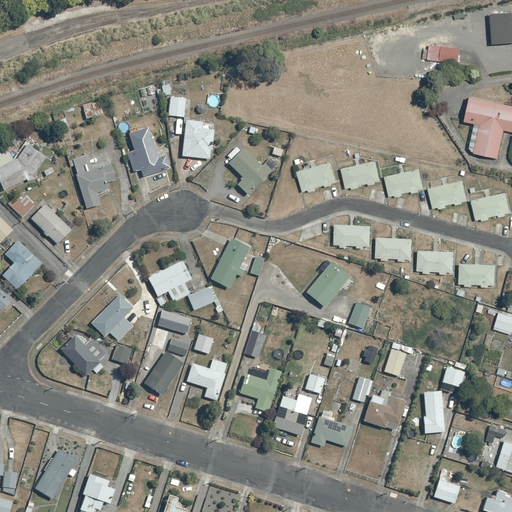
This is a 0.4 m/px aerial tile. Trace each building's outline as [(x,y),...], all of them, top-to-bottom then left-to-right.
[(440,62),(457,63),(459,43),(442,42),(441,47),(428,46),(427,60),(440,61),(440,62)] [(170,95),(171,85),(162,84),(161,89),(157,89),(157,95),(170,95)] [(511,131),(511,103),(469,95),(464,122),(475,124),(470,152),(498,157),(503,129),(511,131)] [(171,96),(169,115),(185,117),(187,97),(171,96)] [(83,105),(87,119),(106,114),(102,100),(83,105)] [(65,117),(54,122),(59,134),(70,129),(65,117)] [(186,119),(182,156),(211,159),(214,129),(202,128),(203,120),(186,119)] [(157,159),(148,128),(129,134),(134,150),(128,152),(134,171),(141,169),(143,175),(170,167),(166,156),(157,159)] [(15,160),(0,165),(0,181),(4,190),(27,179),(28,181),(46,158),(27,143),(15,160)] [(285,151),(274,146),(270,155),(281,159),(285,151)] [(237,184),(247,194),(277,164),(271,158),(263,166),(244,147),(240,150),(237,147),(228,156),(232,160),(228,163),(243,178),(237,184)] [(115,177),(107,158),(105,159),(103,153),(87,159),(86,155),(73,160),(78,174),(76,174),(86,208),(99,204),(95,190),(107,186),(105,180),(115,177)] [(331,161),(298,172),(304,191),(309,189),(309,192),(316,190),(315,188),(325,185),(326,186),(332,184),(331,182),(337,180),(331,161)] [(376,162),(342,169),(346,188),(351,186),(352,189),(359,188),(358,185),(368,182),(369,185),(375,183),(374,181),(380,180),(376,162)] [(403,193),(411,191),(411,194),(418,192),(418,190),(423,189),(419,169),(385,176),(389,196),(394,195),(394,197),(404,195),(403,193)] [(467,200),(462,181),(428,189),(433,209),(467,200)] [(488,216),(496,214),(497,217),(504,215),(504,213),(510,212),(505,192),(471,200),(475,219),(480,218),(481,221),(489,219),(488,216)] [(35,205),(27,197),(24,200),(16,193),(7,203),(23,218),(35,205)] [(46,204),(30,218),(47,236),(48,234),(57,244),(71,231),(46,204)] [(0,241),(12,229),(0,217),(0,241)] [(370,226),(335,224),(334,245),(369,248),(370,226)] [(412,239),(376,237),(376,259),(411,261),(412,239)] [(232,238),(211,279),(228,288),(236,274),(241,276),(245,269),(241,266),(251,247),(232,238)] [(3,273),(18,288),(43,263),(19,240),(5,255),(14,263),(3,273)] [(453,274),(454,251),(418,249),(417,272),(453,274)] [(257,254),(256,256),(250,273),(259,276),(265,257),(257,254)] [(183,260),(148,278),(157,297),(157,298),(161,305),(166,303),(162,295),(168,292),(173,302),(191,293),(185,282),(192,279),(183,260)] [(495,265),(460,263),(459,283),(494,285),(495,265)] [(348,278),(330,264),(307,293),(325,307),(348,278)] [(194,309),(197,308),(199,313),(205,311),(203,306),(218,299),(212,286),(189,297),(194,309)] [(0,292),(0,311),(9,301),(0,292)] [(121,294),(91,322),(104,337),(110,332),(117,340),(132,325),(124,316),(133,307),(121,294)] [(370,307),(355,302),(349,323),(364,328),(370,307)] [(511,329),(511,315),(499,312),(493,329),(511,334),(511,329)] [(329,321),(319,318),(317,326),(327,329),(329,321)] [(169,330),(157,326),(151,344),(163,348),(169,330)] [(344,329),(334,328),(334,336),(343,337),(344,329)] [(256,331),(253,330),(252,330),(244,353),(257,358),(265,334),(256,331)] [(61,349),(84,375),(92,368),(97,373),(104,367),(98,361),(105,355),(91,340),(84,346),(75,336),(61,349)] [(393,340),(391,349),(384,371),(399,376),(406,354),(412,355),(414,347),(393,340)] [(131,350),(117,345),(112,359),(126,364),(131,350)] [(167,349),(143,382),(161,395),(185,361),(167,349)] [(335,355),(327,352),(323,364),(331,366),(335,355)] [(205,396),(217,400),(229,364),(213,359),(210,368),(193,362),(187,381),(208,388),(205,396)] [(281,372),(269,367),(264,380),(246,374),(240,393),(258,399),(255,408),(268,412),(281,372)] [(465,372),(447,367),(442,382),(461,387),(465,372)] [(511,371),(496,367),(494,372),(511,378),(511,371)] [(325,379),(309,375),(306,390),(321,394),(325,379)] [(352,399),(365,402),(366,395),(369,396),(373,380),(357,376),(352,399)] [(340,379),(329,377),(327,387),(338,389),(340,379)] [(297,391),(299,386),(290,383),(285,396),(282,395),(272,426),(300,435),(308,413),(317,416),(322,399),(312,396),(297,391)] [(373,395),(371,402),(370,402),(364,421),(395,431),(405,400),(401,399),(403,395),(382,389),(380,397),(373,395)] [(444,432),(442,391),(424,392),(425,416),(424,416),(425,433),(444,432)] [(352,426),(319,416),(311,442),(323,446),(325,440),(346,446),(352,426)] [(483,440),(493,442),(495,435),(503,437),(506,428),(487,424),(483,440)] [(511,442),(505,440),(501,450),(497,466),(511,471),(511,442)] [(77,460),(60,449),(35,488),(53,499),(69,473),(73,476),(76,471),(72,468),(77,460)] [(17,473),(4,472),(2,492),(15,493),(17,473)] [(109,480),(90,474),(83,494),(85,495),(79,511),(95,511),(96,509),(101,510),(104,501),(110,503),(115,489),(107,486),(109,480)] [(460,486),(439,479),(433,497),(455,503),(460,486)] [(489,511),(511,511),(511,494),(497,489),(494,499),(486,497),(482,510),(489,511)] [(154,496),(149,494),(144,506),(149,508),(154,496)] [(179,497),(169,494),(163,511),(188,511),(176,508),(179,497)] [(9,511),(13,500),(0,496),(0,511),(9,511)]
